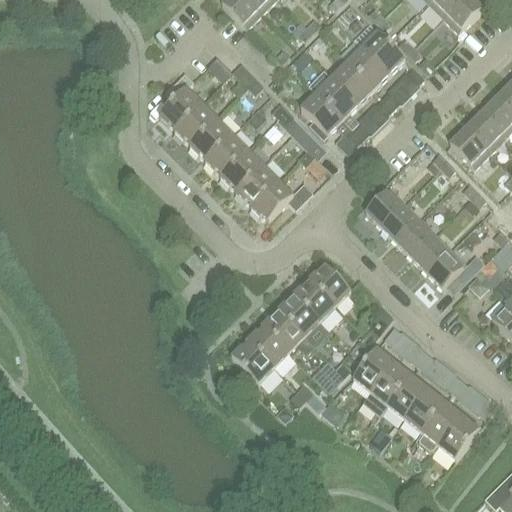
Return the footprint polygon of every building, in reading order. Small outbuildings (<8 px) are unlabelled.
[(262,19),(242,0),(232,0),(222,11),(246,35),(262,19)] [(277,4),(273,0),(242,0),(262,19),(277,4)] [(349,0),(340,0),(338,3),(345,10),(353,3),(349,0)] [(443,23),(466,0),(435,0),(428,8),(443,23)] [(483,15),(467,0),(466,0),(443,23),(459,39),(483,15)] [(337,18),(345,10),(338,3),(330,11),(337,18)] [(384,21),(376,13),(369,20),(377,28),(384,21)] [(356,39),(367,32),(359,19),(348,26),(356,39)] [(392,29),(384,21),(377,28),(385,36),(392,29)] [(322,33),(315,26),(307,34),(314,41),(322,33)] [(306,49),(314,41),(307,34),(299,42),(306,49)] [(378,38),(362,53),(389,80),(405,65),(378,38)] [(415,51),(407,44),(400,51),(408,59),(415,51)] [(422,59),(415,51),(408,59),(415,66),(422,59)] [(389,80),(362,53),(347,69),(374,96),(389,80)] [(291,64),(284,57),(276,65),(283,72),(291,64)] [(248,94),(257,85),(242,69),(233,78),(241,87),(233,95),(240,102),(248,94)] [(374,96),(347,69),(332,84),(359,111),(374,96)] [(425,85),(414,73),(406,80),(416,90),(419,90),(425,85)] [(359,111),(332,84),(325,77),(309,92),(317,99),(344,126),(359,111)] [(159,121),(171,133),(172,132),(176,136),(202,110),(187,95),(194,88),(185,79),(165,99),(173,107),(159,121)] [(264,92),(257,85),(248,94),(255,101),(264,92)] [(511,89),(496,104),(511,119),(511,89)] [(399,107),(389,98),(383,104),(394,116),(399,110),(399,107)] [(344,126),(317,99),(301,115),(313,127),(309,131),(324,146),(328,142),(344,126)] [(394,116),(383,104),(376,111),(386,121),(389,121),(394,116)] [(511,136),(511,119),(496,104),(481,120),(505,144),(511,136)] [(279,125),(288,116),(281,109),(272,118),(279,125)] [(190,152),(217,125),(202,110),(176,136),(180,140),(179,141),(190,152)] [(295,123),(288,116),(279,125),(286,132),(295,123)] [(505,144),(481,120),(466,135),(490,159),(505,144)] [(206,166),(232,140),(217,125),(190,152),(201,163),(202,162),(206,166)] [(368,138),(359,128),(352,135),(363,146),(368,141),(368,138)] [(358,151),(363,146),(352,135),(345,141),(355,151),(358,151)] [(490,159),(466,135),(450,150),(474,174),(490,159)] [(220,183),(247,156),(232,140),(206,166),(210,170),(209,171),(220,183)] [(299,165),(308,156),(301,149),(291,158),(299,165)] [(237,197),(263,171),(247,156),(220,183),(231,194),(233,193),(237,197)] [(442,173),(448,168),(440,160),(434,166),(442,173)] [(455,176),(448,168),(442,173),(450,181),(455,176)] [(251,213),(278,186),(263,171),(237,197),(241,201),(240,202),(251,213)] [(292,201),(278,186),(251,213),(262,225),(263,224),(268,228),(288,208),(296,216),(313,199),(304,189),(292,201)] [(478,198),(470,191),(465,196),(472,204),(478,198)] [(381,234),(405,210),(390,194),(366,218),(381,234)] [(486,206),(478,198),(472,204),(480,212),(486,206)] [(397,249),(421,225),(405,210),(381,234),(397,249)] [(412,264),(436,240),(421,225),(397,249),(412,264)] [(509,245),(501,238),(495,244),(502,252),(509,245)] [(427,280),(451,256),(436,240),(412,264),(427,280)] [(443,295),(465,273),(467,271),(451,256),(427,280),(443,295)] [(496,259),(484,269),(494,281),(506,271),(496,259)] [(351,297),(327,273),(324,270),(313,282),(314,283),(310,287),(335,313),(351,297)] [(335,313),(310,287),(305,291),(304,290),(293,301),(320,328),(335,313)] [(320,328),(293,301),(282,312),(283,313),(279,318),(305,343),(320,328)] [(511,315),(508,311),(492,327),(511,346),(511,315)] [(369,334),(364,341),(374,349),(394,323),(383,312),(367,332),(369,334)] [(305,343),(279,318),(275,322),(274,321),(263,332),(290,359),(297,352),(306,361),(314,353),(305,343)] [(290,359),(263,332),(251,343),(252,344),(248,348),(274,374),(290,359)] [(394,333),(384,345),(391,350),(390,352),(392,352),(400,341),(400,338),(394,333)] [(360,367),(368,356),(374,349),(364,341),(349,359),(360,367)] [(274,374),(248,348),(244,352),(243,351),(232,363),(258,390),(274,374)] [(363,408),(394,368),(377,355),(353,385),(370,398),(363,408)] [(418,372),(428,360),(423,355),(420,356),(411,367),(411,368),(413,368),(418,372)] [(434,364),(428,360),(418,372),(424,377),(424,378),(426,378),(434,367),(434,364)] [(343,368),(336,375),(345,384),(349,380),(352,376),(343,368)] [(374,428),(387,412),(411,382),(394,368),(363,408),(375,418),(371,423),(371,426),(374,428)] [(333,396),(339,390),(345,384),(336,375),(330,381),(326,385),(327,389),(333,396)] [(404,425),(428,395),(411,382),(387,412),(404,425)] [(452,399),(462,386),(456,382),(453,382),(445,393),(445,394),(447,394),(452,399)] [(468,391),(462,386),(452,399),(458,403),(459,405),(460,405),(468,394),(468,391)] [(303,391),(297,397),(306,406),(312,400),(303,391)] [(421,438),(445,408),(428,395),(404,425),(421,438)] [(306,406),(297,397),(291,403),(300,412),(306,406)] [(438,452),(462,422),(445,408),(421,438),(415,446),(432,459),(438,452)] [(479,420),(479,421),(481,421),(487,426),(497,413),(490,409),(488,409),(479,420)] [(479,435),(462,422),(438,452),(456,465),(479,435)] [(392,442),(381,433),(370,449),(380,457),(392,442)] [(511,511),(511,482),(510,481),(485,505),(491,511),(511,511)]
